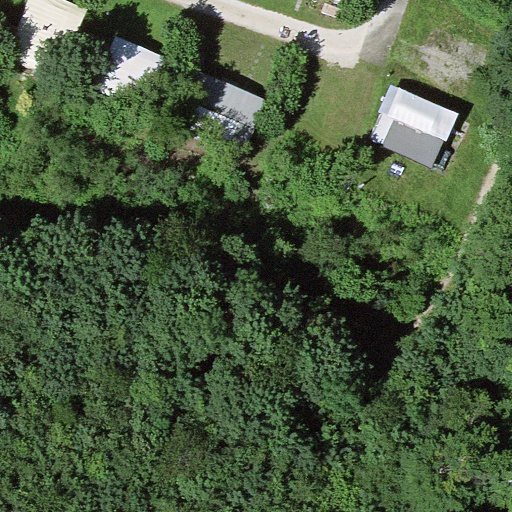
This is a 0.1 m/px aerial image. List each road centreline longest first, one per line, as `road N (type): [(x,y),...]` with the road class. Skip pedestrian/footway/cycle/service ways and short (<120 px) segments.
road 1 (track): [(0,214),(188,235),(270,273),(394,371)]
road 2 (track): [(394,371),(341,511)]
